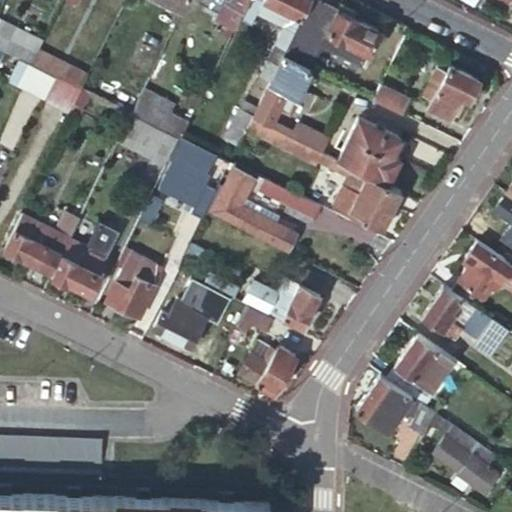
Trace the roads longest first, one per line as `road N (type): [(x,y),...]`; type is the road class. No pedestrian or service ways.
road 1 (residential): [(511,110),(285,436)]
road 2 (residential): [(285,436),(0,296)]
road 3 (residential): [(399,0),(511,55)]
